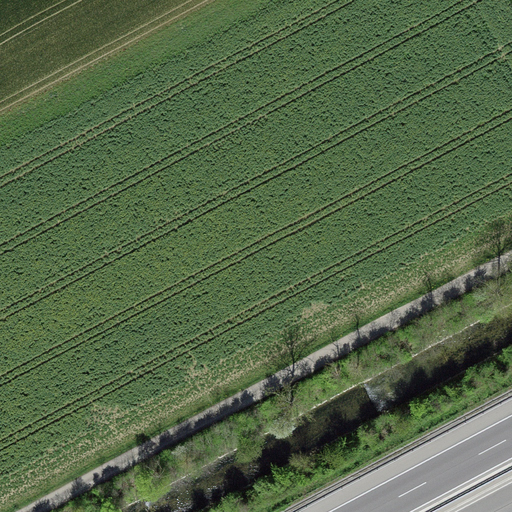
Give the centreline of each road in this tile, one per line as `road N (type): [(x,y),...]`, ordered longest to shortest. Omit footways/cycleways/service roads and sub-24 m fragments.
road 1 (track): [(511,260),(35,511)]
road 2 (motorway): [(511,436),(369,511)]
